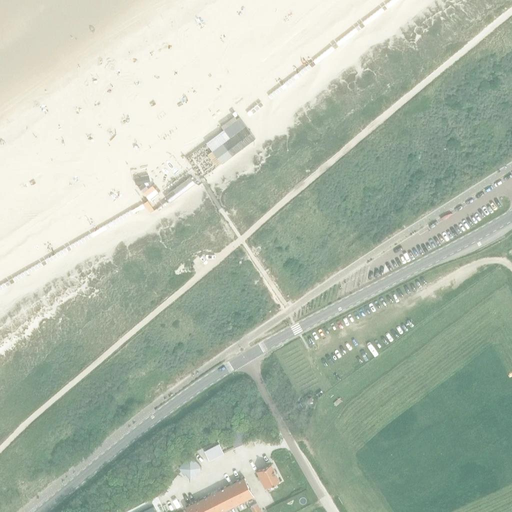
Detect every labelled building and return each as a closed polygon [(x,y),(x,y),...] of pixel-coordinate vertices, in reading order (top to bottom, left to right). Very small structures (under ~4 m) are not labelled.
[(245,125),(212,150),(219,158),(252,134),(245,125)] [(193,182),(190,177),(165,196),(169,201),(193,182)] [(234,445),(248,439),(240,422),(226,429),(234,445)] [(218,443),(204,450),(209,459),(223,452),(218,443)] [(279,480),(271,463),(257,470),(265,487),(279,480)] [(235,481),(244,500),(253,496),(243,476),(235,481)] [(244,500),(235,481),(226,485),(236,504),(244,500)] [(236,504),(226,485),(218,489),(227,508),(236,504)] [(215,504),(218,511),(220,511),(227,508),(218,489),(200,497),(206,508),(215,504)] [(189,503),(184,505),(187,511),(218,511),(215,504),(206,508),(200,497),(189,503)] [(260,511),(256,503),(250,506),(252,511),(260,511)]
